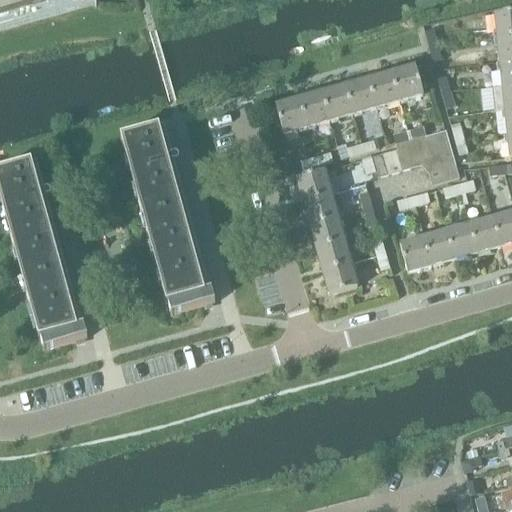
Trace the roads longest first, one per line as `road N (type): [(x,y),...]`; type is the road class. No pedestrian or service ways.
road 1 (residential): [(312,351),(244,118)]
road 2 (residential): [(116,404),(54,175)]
road 3 (residential): [(312,351),(511,291)]
road 4 (residential): [(116,404),(312,351)]
